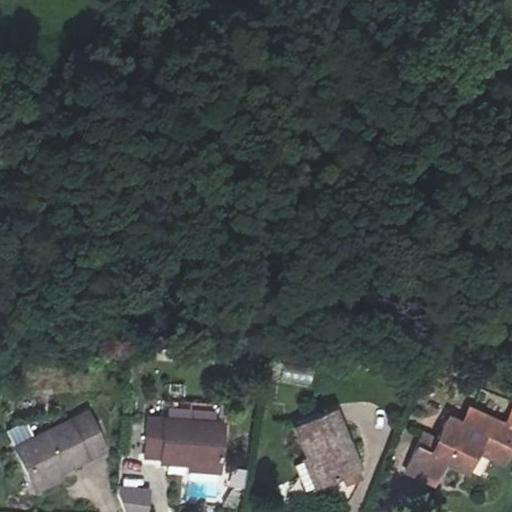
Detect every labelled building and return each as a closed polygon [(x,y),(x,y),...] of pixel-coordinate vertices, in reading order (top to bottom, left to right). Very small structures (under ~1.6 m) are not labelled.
[(362,467),(334,410),(293,428),(321,486),(362,467)] [(87,414),(14,447),(34,489),(106,455),(87,414)] [(221,427),(141,424),(140,463),(161,464),(160,473),(218,474),(221,427)] [(455,430),(452,441),(480,454),(485,443),(455,430)] [(480,454),(452,441),(449,449),(433,442),(419,477),(454,493),(463,469),(493,482),(505,451),(485,443),(480,454)] [(149,511),(147,496),(117,495),(117,499),(123,511),(149,511)]
